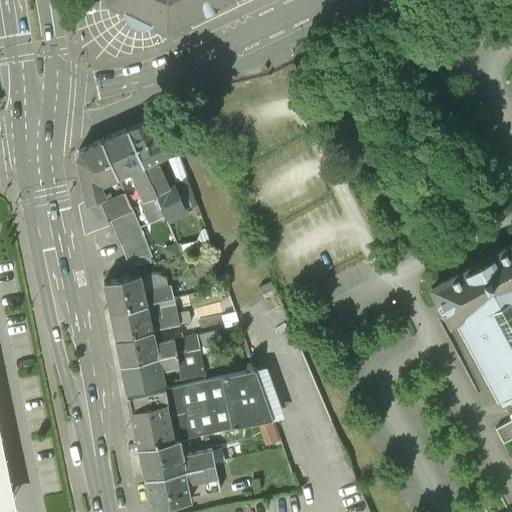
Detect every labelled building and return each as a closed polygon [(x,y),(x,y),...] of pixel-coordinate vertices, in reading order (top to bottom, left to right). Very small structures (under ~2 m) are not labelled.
[(106,0),(106,1),(124,9),(126,16),(130,20),(136,23),(142,23),(149,21),(166,30),(203,12),(227,0),(106,0)] [(170,152),(161,133),(155,136),(147,118),(126,128),(154,192),(167,186),(157,163),(155,164),(153,160),(170,152)] [(154,192),(126,128),(101,139),(117,175),(131,169),(132,172),(132,175),(136,187),(142,200),(154,194),(154,192)] [(101,139),(79,150),(78,149),(75,157),(75,158),(85,203),(98,198),(105,195),(101,184),(117,177),(117,175),(101,139)] [(167,186),(154,192),(154,194),(165,218),(196,204),(186,178),(167,186)] [(136,187),(124,192),(124,193),(130,205),(142,200),(136,187)] [(124,193),(100,204),(98,198),(85,203),(82,205),(86,228),(109,219),(119,243),(142,233),(130,205),(124,193)] [(511,242),(430,286),(450,322),(458,318),(502,401),(511,396),(511,242)] [(139,273),(103,281),(110,311),(146,303),(143,290),(139,273)] [(170,284),(143,290),(146,303),(173,297),(170,284)] [(146,303),(110,311),(115,336),(159,327),(179,323),(176,312),(152,317),(152,319),(149,320),(146,303)] [(159,327),(115,336),(121,363),(176,351),(174,338),(159,342),(155,345),(153,339),(154,339),(154,337),(161,336),(159,327)] [(197,333),(174,338),(176,351),(199,346),(220,342),(217,330),(197,334),(197,333)] [(199,346),(176,351),(178,364),(181,378),(209,372),(208,366),(203,367),(199,346)] [(176,351),(121,363),(126,390),(163,382),(161,371),(160,372),(159,366),(164,367),(178,364),(176,351)] [(168,387),(127,395),(138,447),(173,439),(165,401),(168,387)] [(275,417),(260,418),(261,439),(276,438),(275,417)] [(229,427),(208,431),(210,438),(230,434),(229,427)] [(173,439),(138,447),(144,475),(214,460),(211,448),(188,453),(187,455),(182,456),(178,438),(173,439)] [(214,460),(144,475),(151,507),(190,499),(187,482),(204,478),(206,491),(220,488),(214,460)]
